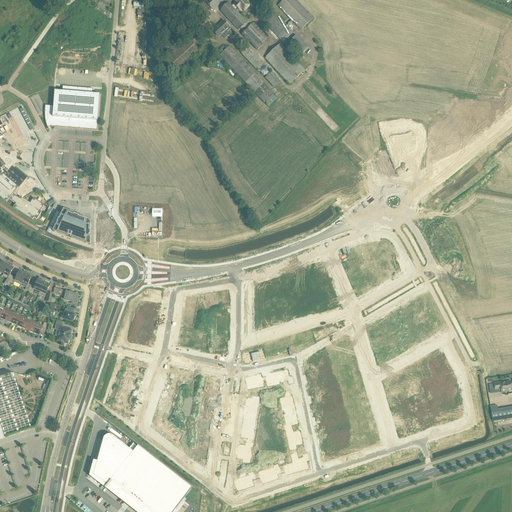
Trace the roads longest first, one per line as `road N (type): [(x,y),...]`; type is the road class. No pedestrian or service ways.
road 1 (residential): [(124,259),(123,228),(101,193),(116,0)]
road 2 (residential): [(395,449),(472,422),(465,375),(446,341),(374,380)]
road 3 (secondary): [(311,511),(511,445)]
road 4 (residential): [(164,352),(138,429),(212,485)]
road 5 (residential): [(70,357),(86,289),(0,249)]
road 6 (tertiary): [(85,364),(45,511)]
road 7 (tertiary): [(54,511),(94,367)]
road 8 (residential): [(236,279),(174,291),(164,352)]
road 9 (residential): [(237,344),(354,312)]
